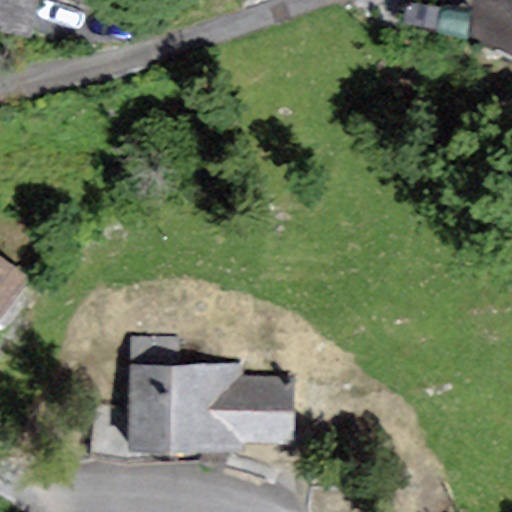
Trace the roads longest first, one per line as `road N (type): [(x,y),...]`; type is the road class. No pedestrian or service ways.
road 1 (residential): [(0,99),(321,0),(491,0),(511,7)]
road 2 (residential): [(155,511),(48,490),(0,470)]
